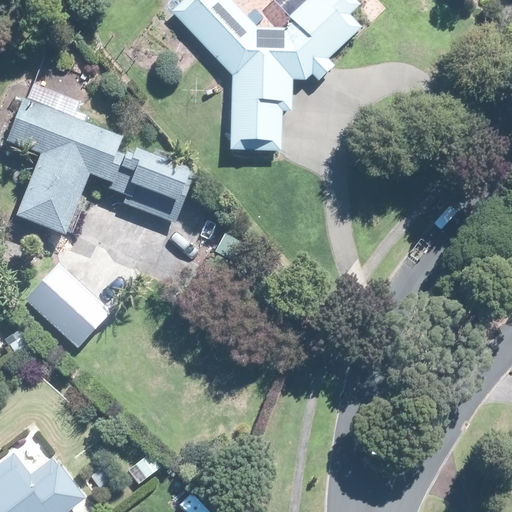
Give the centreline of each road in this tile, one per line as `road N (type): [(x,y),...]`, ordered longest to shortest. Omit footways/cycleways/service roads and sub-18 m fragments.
road 1 (residential): [(351,511),(343,468),(362,357),(418,266),(511,173)]
road 2 (residential): [(511,342),(446,401),(388,504)]
